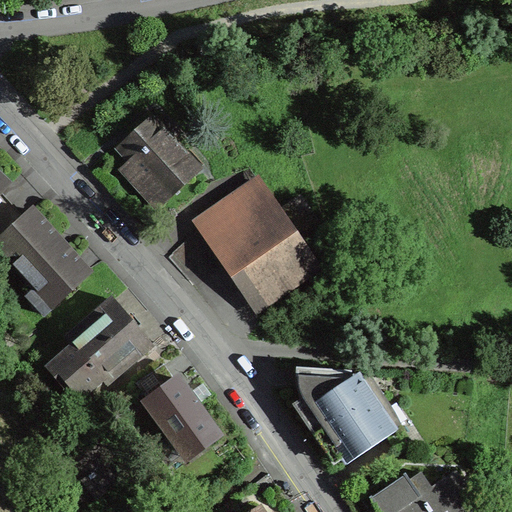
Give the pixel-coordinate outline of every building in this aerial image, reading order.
[(138,168),(151,183),(143,191),(159,208),(201,170),(152,117),(119,147),(138,168)] [(0,194),(9,184),(0,175),(0,194)] [(217,252),(249,299),(311,256),(261,182),(205,220),(206,222),(214,233),(223,247),(217,252)] [(32,210),(32,209),(0,238),(0,250),(35,289),(28,296),(44,314),(90,273),(62,242),(32,210)] [(197,231),(204,240),(214,233),(206,222),(197,231)] [(152,345),(151,344),(113,299),(66,338),(71,344),(49,362),(50,363),(46,367),(58,380),(61,377),(82,400),(103,381),(106,384),(114,377),(152,345)] [(164,363),(136,382),(149,399),(147,401),(184,453),(215,430),(190,396),(177,379),(176,380),(164,363)] [(395,428),(358,373),(351,378),(352,373),(298,369),(298,370),(298,379),(299,386),(301,394),(304,400),(311,411),(304,416),(327,450),(334,445),(347,464),(397,430),(395,428)] [(51,462),(60,473),(55,477),(68,494),(73,490),(85,506),(127,475),(113,456),(109,459),(105,454),(89,433),(51,462)] [(441,511),(446,509),(447,508),(449,511),(468,511),(480,505),(456,470),(431,488),(421,474),(411,481),(406,473),(404,474),(405,475),(373,496),(372,495),(370,497),(378,508),(380,511),(441,511)]
